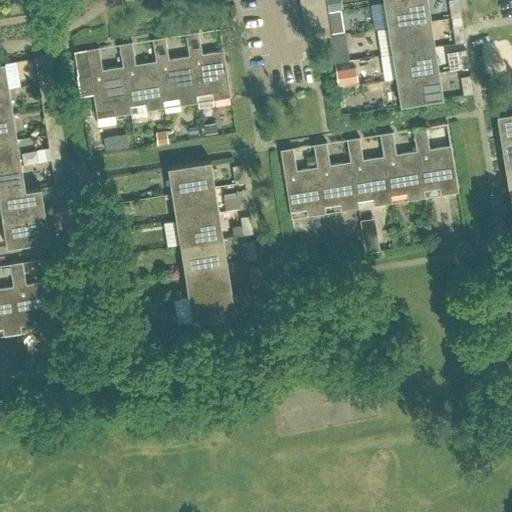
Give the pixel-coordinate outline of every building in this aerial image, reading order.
[(388,27),(431,20),(427,0),(391,0),(384,1),(388,27)] [(448,0),(451,17),(461,15),(458,0),(448,0)] [(303,17),(327,13),(325,2),(301,6),(303,17)] [(304,28),(329,24),(327,13),(303,17),(304,28)] [(392,52),(435,45),(431,20),(388,27),(392,52)] [(455,42),(465,41),(462,23),(453,25),(455,42)] [(329,24),(304,28),(306,39),(308,39),(330,35),(329,24)] [(199,30),(186,32),(189,54),(197,101),(196,93),(211,90),(212,98),(231,95),(223,49),(202,52),(199,30)] [(153,37),(156,59),(164,106),(163,98),(178,96),(179,104),(197,101),(189,54),(169,57),(165,35),(153,37)] [(132,40),(120,42),(123,65),(131,111),(130,103),(145,101),(146,109),(164,106),(156,59),(136,63),(132,40)] [(396,78),(439,71),(435,45),(392,52),(396,78)] [(112,106),(113,114),(131,111),(123,65),(103,68),(99,46),(74,50),(77,73),(77,74),(80,95),(93,93),(97,117),(98,117),(97,109),(112,106)] [(459,68),(469,66),(466,49),(457,50),(459,68)] [(39,82),(48,81),(44,55),(35,57),(39,82)] [(0,88),(10,87),(6,61),(0,61),(0,88)] [(336,70),(338,84),(358,81),(356,67),(336,70)] [(439,71),(396,78),(400,103),(400,104),(443,97),(443,96),(439,71)] [(464,94),(473,92),(470,74),(461,76),(464,93),(464,94)] [(0,114),(14,113),(10,87),(0,88),(0,114)] [(43,108),(52,106),(50,89),(40,91),(43,108)] [(501,140),(511,138),(511,111),(497,113),(501,140)] [(0,141),(18,138),(14,113),(0,114),(0,141)] [(47,133),(57,132),(54,115),(44,116),(47,133)] [(426,125),(413,127),(416,150),(417,149),(424,196),(425,196),(423,188),(439,186),(440,193),(458,191),(451,144),(429,147),(426,125)] [(417,149),(416,150),(396,153),(393,130),(380,132),(384,155),(391,201),(392,201),(390,193),(405,191),(407,199),(424,196),(417,149)] [(360,135),(346,137),(350,160),(351,160),(358,206),(357,198),(372,196),(374,204),(391,201),(384,155),(363,158),(360,135)] [(0,167),(22,164),(18,138),(0,141),(0,167)] [(505,165),(511,164),(511,138),(501,140),(505,165)] [(51,159),(61,158),(58,140),(48,142),(51,159)] [(326,141),(313,143),(317,165),(318,165),(325,212),(324,204),(339,201),(341,209),(358,206),(351,160),(350,160),(330,163),(326,141)] [(306,207),(307,214),(325,212),(318,165),(317,165),(297,168),(293,146),(280,148),(291,217),(292,217),(291,209),(306,207)] [(172,192),(215,186),(210,159),(168,166),(172,192)] [(235,183),(244,181),(242,163),(232,165),(235,183)] [(0,193),(26,189),(22,164),(0,167),(0,193)] [(65,183),(62,166),(52,167),(55,185),(64,183),(65,183)] [(75,207),(85,206),(80,180),(71,182),(75,207)] [(64,183),(55,185),(56,185),(57,193),(69,191),(68,182),(65,183),(64,183)] [(46,213),(46,212),(42,186),(26,189),(0,193),(0,199),(3,219),(46,213)] [(176,218),(219,211),(215,186),(172,192),(176,218)] [(239,208),(248,207),(246,189),(236,191),(239,208)] [(46,213),(3,219),(7,245),(50,239),(48,222),(57,221),(55,211),(46,212),(46,213)] [(180,244),(223,237),(219,211),(176,218),(180,244)] [(79,233),(89,232),(86,214),(77,216),(79,233)] [(243,234),(253,232),(250,215),(240,216),(243,234)] [(377,235),(363,237),(366,252),(366,253),(380,251),(380,250),(377,235)] [(184,269),(227,262),(223,237),(180,244),(184,269)] [(247,259),(257,258),(254,241),(244,242),(247,259)] [(13,284),(14,284),(21,331),(22,331),(22,334),(38,332),(37,329),(55,326),(48,279),(26,282),(22,260),(10,262),(13,284)] [(188,295),(231,288),(227,262),(184,269),(188,295)] [(251,285),(261,283),(258,266),(248,267),(251,285)] [(0,326),(3,326),(4,334),(21,331),(14,284),(13,284),(0,286),(0,326)] [(231,288),(188,295),(192,321),(235,314),(231,288)] [(255,311),(265,309),(262,292),(252,293),(255,311)] [(252,414),(251,416),(251,417),(266,511),(502,511),(496,476),(496,474),(495,473),(494,471),(493,470),(492,470),(490,469),(489,469),(487,469),(396,484),(389,440),(391,440),(384,396),(383,394),(383,393),(382,392),(381,391),(379,390),(378,389),(376,389),(375,389),(258,408),(257,409),(255,409),(254,410),(253,411),(252,413),(252,414)]
